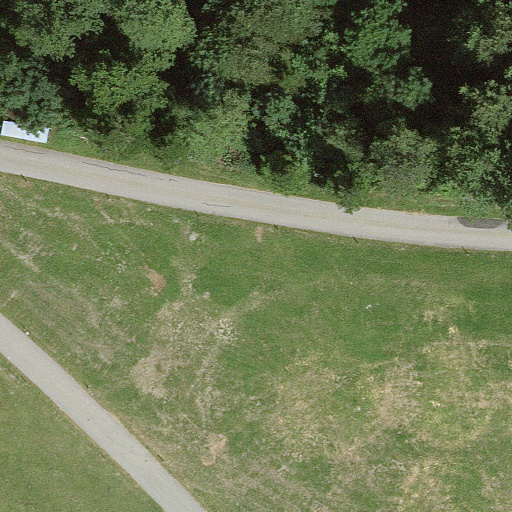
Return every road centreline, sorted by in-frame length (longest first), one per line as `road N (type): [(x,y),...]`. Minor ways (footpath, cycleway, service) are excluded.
road 1 (track): [(0,160),(409,230),(511,235)]
road 2 (track): [(0,329),(185,511)]
